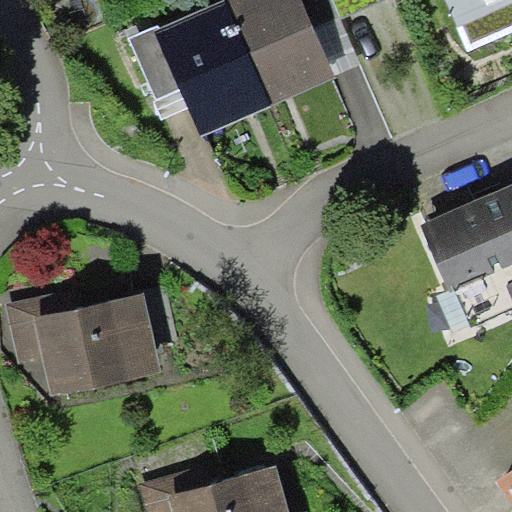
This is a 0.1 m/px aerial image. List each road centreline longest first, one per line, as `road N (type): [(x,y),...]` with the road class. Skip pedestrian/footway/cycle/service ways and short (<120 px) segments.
road 1 (residential): [(241,272),(311,208),(356,181),(511,112)]
road 2 (residential): [(241,272),(419,511)]
road 3 (residential): [(42,171),(114,199),(241,272)]
road 4 (residential): [(0,11),(40,107),(42,171)]
